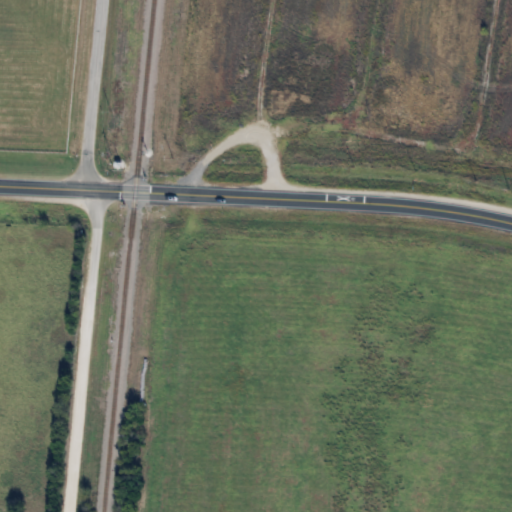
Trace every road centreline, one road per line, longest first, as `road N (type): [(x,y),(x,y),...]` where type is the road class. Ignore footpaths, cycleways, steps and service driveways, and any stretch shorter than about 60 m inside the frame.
road 1 (residential): [(67,511),(95,241),(87,146),(101,0)]
road 2 (secondary): [(0,186),(410,206),(511,222)]
